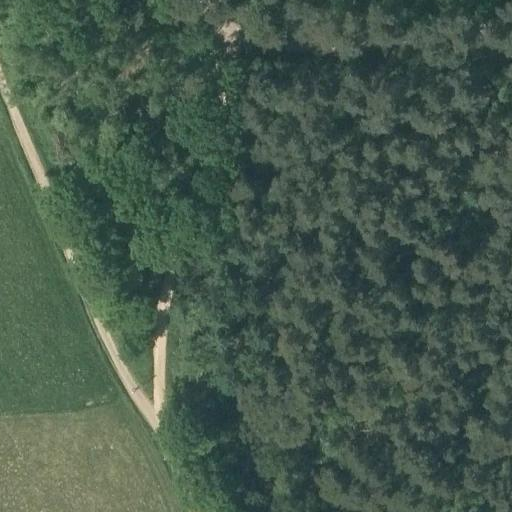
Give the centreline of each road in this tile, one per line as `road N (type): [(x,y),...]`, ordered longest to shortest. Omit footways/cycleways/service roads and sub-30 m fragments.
road 1 (track): [(157,423),(170,282),(217,207),(233,49)]
road 2 (track): [(233,49),(511,29)]
